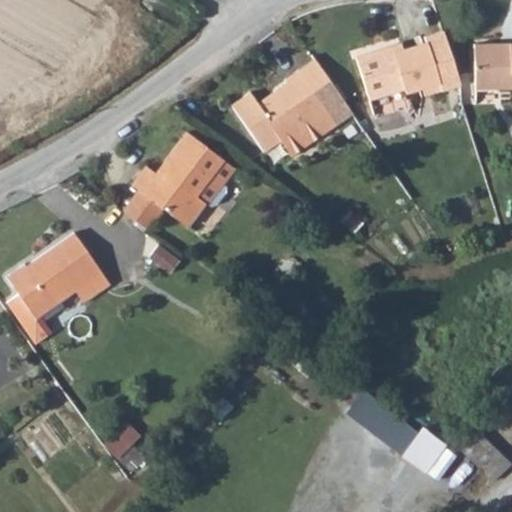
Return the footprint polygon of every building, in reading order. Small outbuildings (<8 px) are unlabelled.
[(449,84),(431,31),(411,36),(413,42),(397,47),(395,42),(352,55),(366,98),(401,86),(402,90),(428,82),(430,91),(449,84)] [(511,42),(473,44),(474,87),(511,87),(511,42)] [(330,83),(312,59),(296,69),(313,94),(330,83)] [(287,154),(351,112),(330,83),(313,94),(296,69),(265,90),(265,94),(253,101),(245,91),(229,102),(261,150),(276,140),(287,154)] [(138,188),(164,209),(185,222),(200,203),(191,195),(220,159),(183,130),(153,170),(143,164),(130,182),(138,188)] [(230,167),(220,159),(191,195),(200,203),(202,204),(215,187),(230,167)] [(224,194),(215,187),(202,204),(212,210),(224,194)] [(138,188),(120,209),(146,229),(151,225),(164,209),(138,188)] [(27,326),(41,318),(76,291),(87,302),(113,283),(74,235),(29,268),(25,265),(7,278),(22,298),(12,305),(27,326)] [(179,262),(158,245),(149,258),(170,274),(179,262)] [(53,336),(41,318),(27,326),(41,345),(53,336)] [(307,339),(327,354),(338,339),(317,324),(307,339)] [(361,390),(347,414),(406,450),(421,427),(361,390)] [(103,443),(134,469),(147,454),(133,442),(142,431),(124,416),(103,443)] [(465,422),(448,439),(470,460),(490,479),(504,464),(465,422)] [(511,511),(511,501),(501,511),(511,511)]
